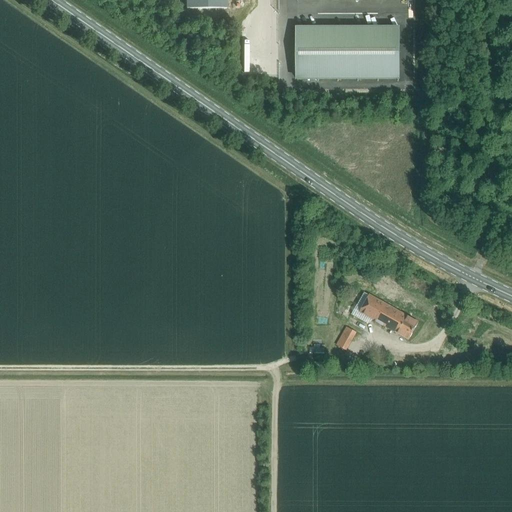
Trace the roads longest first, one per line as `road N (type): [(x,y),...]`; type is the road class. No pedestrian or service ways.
road 1 (secondary): [(511,297),(387,230),(50,0)]
road 2 (track): [(467,229),(438,229),(425,204),(425,0)]
